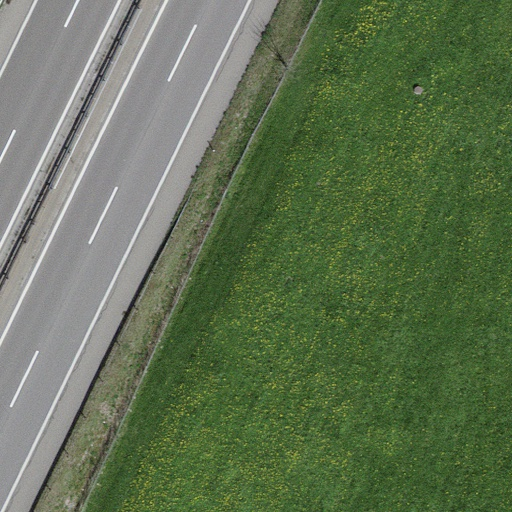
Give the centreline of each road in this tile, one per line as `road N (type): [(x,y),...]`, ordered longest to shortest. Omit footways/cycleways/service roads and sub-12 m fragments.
road 1 (motorway): [(0,436),(212,0)]
road 2 (motorway): [(77,0),(0,158)]
